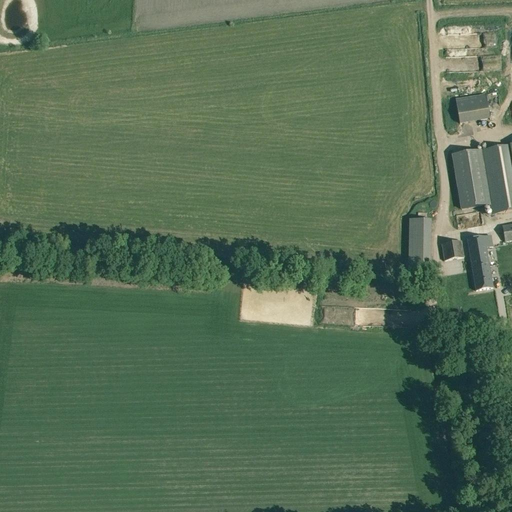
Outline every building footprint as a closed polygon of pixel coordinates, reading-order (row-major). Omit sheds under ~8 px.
[(511,146),(481,152),(491,216),(511,212),(511,146)] [(479,151),(450,156),(459,211),(489,206),(479,151)] [(511,225),(502,227),(505,244),(511,242),(511,225)] [(475,292),(493,289),(486,249),(493,248),(491,237),(467,241),(475,292)] [(461,242),(441,246),(444,262),(464,259),(461,242)]
